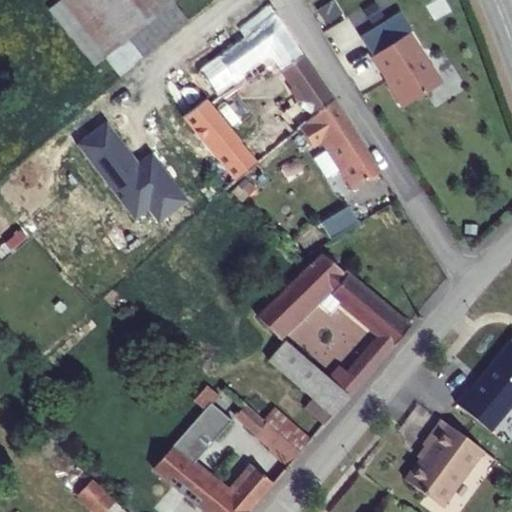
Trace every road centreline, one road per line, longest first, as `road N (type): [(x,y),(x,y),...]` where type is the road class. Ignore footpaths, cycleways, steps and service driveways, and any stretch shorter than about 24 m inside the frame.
road 1 (residential): [(286,0),(472,282)]
road 2 (residential): [(472,282),(280,511)]
